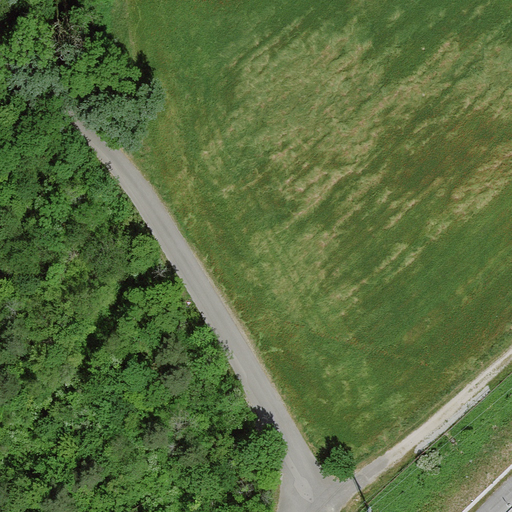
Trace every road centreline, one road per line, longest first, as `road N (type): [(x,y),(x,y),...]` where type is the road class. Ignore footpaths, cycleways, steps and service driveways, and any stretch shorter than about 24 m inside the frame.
road 1 (unclassified): [(0,49),(74,113),(142,194),(298,452),(320,497),(306,511)]
road 2 (track): [(320,497),(389,461),(511,357)]
